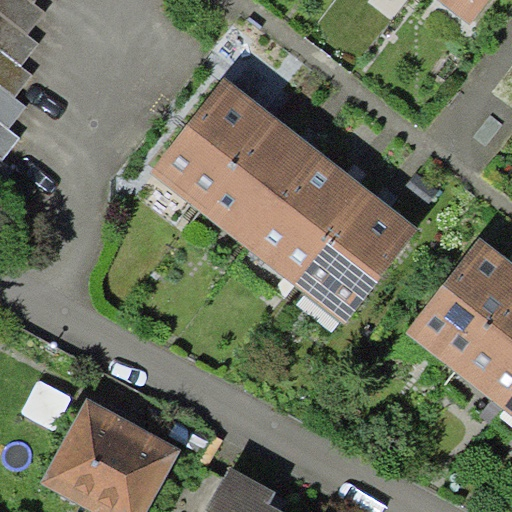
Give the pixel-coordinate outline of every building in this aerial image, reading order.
[(425,0),(467,33),(493,0),(425,0)] [(248,104),(224,85),(156,171),(203,208),(211,199),(353,310),(413,233),(387,212),(339,175),(294,139),(248,104)] [(511,269),(502,262),(479,244),(420,320),(511,390),(511,269)] [(150,511),(180,459),(84,406),(39,486),(85,511),(150,511)] [(290,511),(227,479),(208,511),(290,511)]
